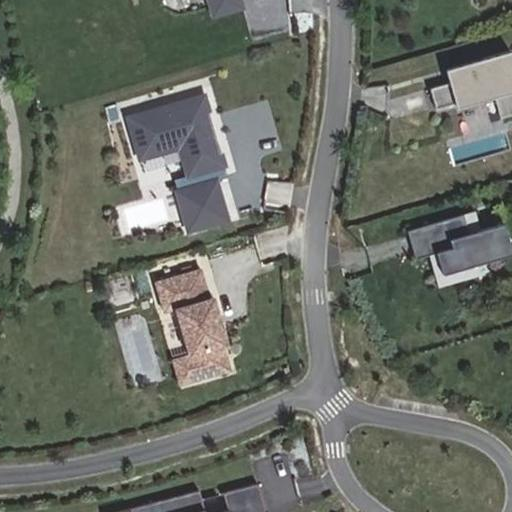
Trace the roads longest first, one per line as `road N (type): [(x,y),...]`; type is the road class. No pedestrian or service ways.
road 1 (residential): [(317,390),(313,297),(340,42),(337,0)]
road 2 (residential): [(317,390),(202,432),(0,473)]
